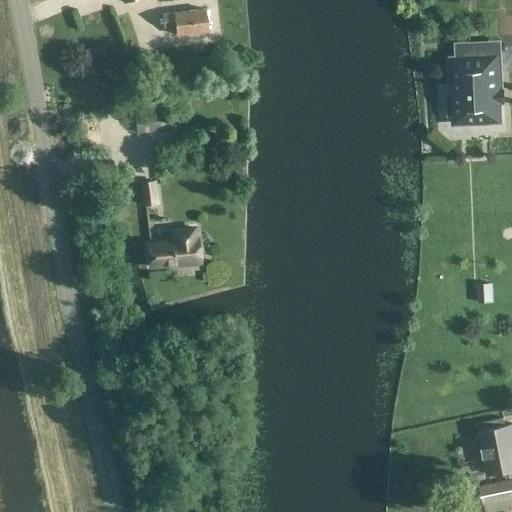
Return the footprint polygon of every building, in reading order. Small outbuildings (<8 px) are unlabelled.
[(204,8),(161,14),(163,27),(174,25),(175,34),(207,30),(204,8)] [(499,121),(495,56),(449,58),(451,93),(445,94),(446,117),(472,115),(473,123),(499,121)] [(136,133),(168,129),(165,108),(133,112),(136,133)] [(158,203),(155,180),(140,182),(142,205),(158,203)] [(172,241),(147,243),(149,266),(198,261),(194,228),(171,230),(172,241)] [(511,423),(478,431),(487,474),(511,469),(511,423)] [(481,505),(511,498),(511,477),(477,485),(481,505)]
